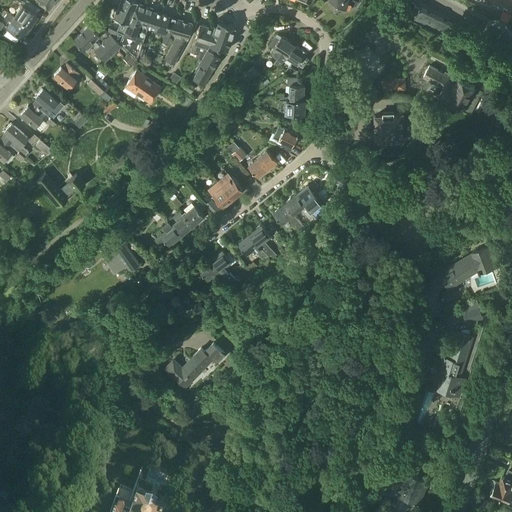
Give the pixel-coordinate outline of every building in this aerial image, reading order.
[(36,0),(36,1),(49,10),(55,0),(36,0)] [(127,23),(136,2),(137,1),(135,0),(120,0),(114,17),(127,23),(125,28),(127,23)] [(355,8),(360,0),(330,0),(333,10),(346,9),(348,3),(355,8)] [(147,26),(152,9),(152,8),(136,3),(137,1),(136,2),(127,23),(128,24),(124,31),(123,35),(122,37),(120,42),(137,60),(139,54),(141,47),(147,26)] [(415,4),(407,19),(413,22),(446,40),(454,25),(415,4)] [(22,5),(15,16),(29,26),(37,15),(22,5)] [(164,30),(169,15),(152,10),(153,8),(152,8),(152,9),(147,26),(156,29),(155,31),(162,34),(164,30)] [(508,22),(511,14),(502,10),(499,18),(508,22)] [(8,11),(4,17),(11,21),(7,27),(22,37),(29,26),(15,16),(8,11)] [(187,38),(192,22),(169,15),(164,30),(162,34),(164,34),(160,42),(166,45),(172,34),(177,35),(166,56),(167,57),(165,61),(172,65),(174,61),(175,62),(187,38)] [(227,50),(235,26),(216,19),(213,28),(208,44),(227,50)] [(200,23),(193,42),(207,47),(208,44),(213,28),(200,23)] [(83,50),(99,35),(89,24),(73,39),(83,50)] [(119,43),(112,35),(110,34),(94,50),(105,61),(121,45),(119,43)] [(274,48),(271,52),(279,57),(274,64),(279,67),(286,56),(294,44),(282,35),(281,37),(274,48)] [(294,44),(286,56),(298,64),(303,67),(309,58),(304,55),(307,51),(302,47),(301,48),(294,44)] [(201,59),(199,58),(189,76),(191,77),(204,85),(220,56),(206,49),(201,59)] [(129,54),(124,59),(130,65),(135,59),(129,54)] [(61,67),(54,75),(68,87),(75,79),(74,78),(78,73),(67,63),(62,68),(61,67)] [(458,77),(457,80),(451,77),(451,76),(429,64),(423,76),(444,87),(440,95),(463,108),(464,106),(470,109),(481,91),(475,87),(476,85),(458,77)] [(248,83),(260,73),(253,65),(241,75),(248,83)] [(290,66),(285,74),(288,76),(296,76),(296,70),(290,66)] [(92,76),(97,72),(92,67),(87,71),(92,76)] [(125,86),(123,90),(134,97),(136,93),(150,102),(160,86),(136,68),(125,86)] [(104,89),(109,84),(102,78),(104,75),(98,70),(97,72),(92,76),(91,78),(104,89)] [(304,99),(305,84),(298,83),(298,76),(296,76),(288,76),(288,83),(290,83),(289,98),(304,99)] [(392,89),(392,77),(382,78),(382,89),(392,89)] [(111,95),(104,89),(91,78),(87,83),(99,94),(99,93),(107,99),(111,95)] [(185,79),(181,85),(190,92),(195,86),(185,79)] [(35,99),(33,102),(43,111),(45,113),(52,118),(64,104),(58,98),(56,100),(42,89),(35,97),(34,98),(35,99)] [(305,99),(304,99),(289,98),(289,99),(287,99),(286,114),(304,115),(305,99)] [(110,100),(102,107),(107,114),(115,106),(110,100)] [(27,106),(21,114),(35,126),(40,130),(46,122),(43,120),(43,119),(43,118),(42,117),(45,113),(43,111),(33,102),(29,106),(29,107),(27,106)] [(83,114),(76,122),(83,127),(89,119),(83,114)] [(402,114),(376,114),(376,141),(403,140),(402,114)] [(50,117),(47,120),(52,125),(55,122),(50,117)] [(5,132),(1,137),(11,145),(12,144),(19,150),(18,151),(23,156),(28,151),(22,146),(20,144),(27,136),(11,122),(4,131),(5,132)] [(281,142),(280,145),(290,151),(293,146),(298,134),(285,128),(280,125),(275,134),(281,137),(279,141),(281,142)] [(70,126),(66,131),(70,135),(75,130),(70,126)] [(1,137),(1,136),(0,137),(0,157),(3,160),(10,152),(8,150),(11,145),(1,137)] [(47,154),(53,150),(40,139),(35,145),(47,154)] [(240,161),(248,154),(241,147),(233,153),(240,161)] [(269,168),(278,160),(268,148),(258,156),(269,168)] [(21,160),(24,156),(23,156),(18,151),(15,155),(21,160)] [(259,176),(269,168),(258,156),(249,164),(259,176)] [(0,175),(6,180),(11,175),(3,168),(0,172),(0,175)] [(67,195),(62,190),(46,171),(35,180),(57,206),(68,197),(67,195)] [(234,198),(243,189),(228,171),(219,180),(234,198)] [(74,188),(74,189),(76,191),(85,182),(77,172),(67,180),(74,188)] [(334,179),(331,183),(343,192),(347,186),(334,179)] [(225,205),(234,198),(219,180),(209,188),(225,205)] [(318,220),(318,219),(317,217),(322,213),(312,200),(318,195),(309,183),(297,193),(318,220)] [(174,192),(169,196),(173,200),(177,197),(178,196),(174,192)] [(318,220),(297,193),(285,202),(306,227),(295,213),(301,208),(313,224),(318,220)] [(178,207),(182,204),(177,197),(173,200),(173,201),(178,207)] [(206,203),(212,210),(218,205),(212,198),(206,203)] [(207,208),(201,200),(196,205),(195,204),(184,214),(193,225),(205,215),(202,212),(207,208)] [(306,227),(285,202),(273,212),(282,223),(289,218),(301,231),(306,227)] [(182,235),(193,225),(184,214),(180,210),(169,219),(182,235)] [(160,243),(165,238),(170,245),(182,235),(169,219),(153,233),(156,236),(155,237),(160,243)] [(262,223),(250,232),(259,244),(268,256),(271,260),(277,256),(265,240),(271,235),(262,223)] [(131,225),(124,230),(129,236),(135,231),(131,225)] [(247,254),(254,248),(263,260),(268,256),(259,244),(250,232),(238,242),(247,254)] [(113,251),(104,256),(114,272),(127,263),(130,268),(140,262),(130,247),(123,236),(109,245),(113,251)] [(498,288),(502,269),(499,260),(500,260),(498,255),(499,255),(495,241),(488,243),(489,245),(472,251),(439,272),(449,289),(464,280),(469,288),(468,289),(472,295),(496,288),(498,288)] [(223,249),(211,258),(220,270),(227,280),(232,285),(237,281),(227,268),(237,260),(230,252),(227,254),(223,249)] [(227,280),(220,270),(211,258),(199,267),(208,279),(215,274),(222,284),(227,280)] [(259,267),(254,261),(247,266),(252,272),(259,267)] [(478,299),(461,305),(465,319),(482,313),(478,299)] [(444,356),(434,387),(451,393),(453,389),(461,392),(466,377),(461,376),(474,336),(457,330),(448,357),(444,356)] [(173,360),(165,367),(172,373),(171,374),(174,377),(175,376),(186,387),(187,388),(194,380),(192,378),(212,357),(217,363),(227,352),(214,340),(214,341),(205,351),(201,347),(181,368),(173,360)] [(36,402),(22,434),(37,440),(50,408),(36,402)] [(2,412),(0,411),(0,419),(5,421),(8,412),(3,410),(2,412)] [(383,465),(377,483),(405,493),(404,498),(421,504),(429,480),(409,473),(409,474),(383,465)] [(491,495),(509,501),(509,500),(511,500),(511,470),(508,469),(506,477),(501,475),(499,481),(496,480),(491,495)] [(162,511),(163,511),(144,504),(146,498),(133,493),(129,504),(114,499),(110,511),(162,511)]
